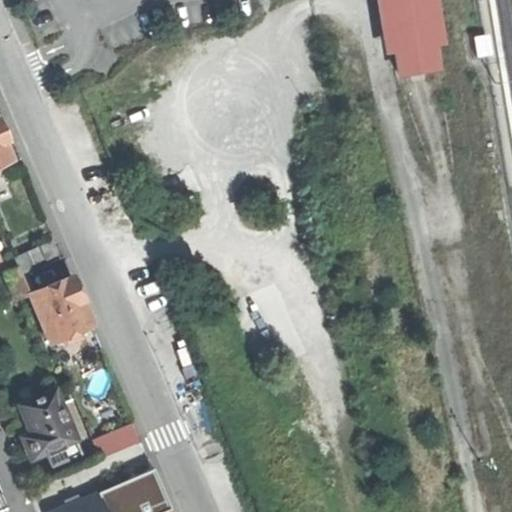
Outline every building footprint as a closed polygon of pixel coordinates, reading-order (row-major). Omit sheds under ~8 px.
[(387,0),(400,75),(437,69),(425,0),(387,0)] [(490,55),(487,34),(472,36),(476,57),(490,55)] [(0,123),(0,165),(12,161),(5,144),(8,143),(3,131),(0,123)] [(33,254),(37,266),(59,258),(55,246),(33,254)] [(7,276),(18,302),(32,296),(21,270),(7,276)] [(72,280),(32,296),(52,344),(66,339),(69,346),(84,339),(82,332),(92,328),(81,303),(72,280)] [(52,468),(83,457),(58,392),(21,406),(33,436),(23,440),(27,450),(31,460),(46,454),(52,468)] [(93,443),(101,462),(139,445),(131,427),(93,443)] [(169,511),(155,473),(114,490),(122,511),(169,511)] [(122,511),(114,490),(57,511),(122,511)]
